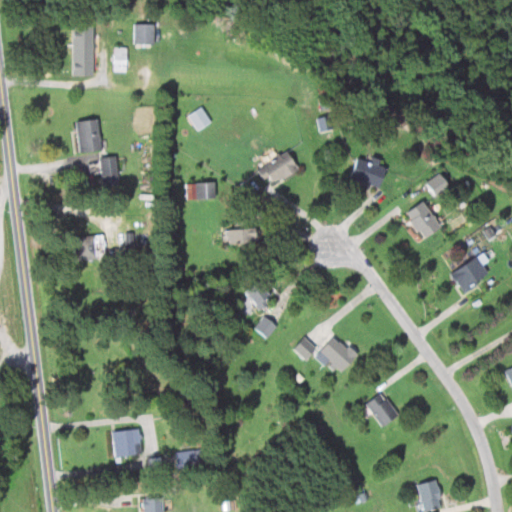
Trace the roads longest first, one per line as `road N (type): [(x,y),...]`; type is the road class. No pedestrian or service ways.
road 1 (tertiary): [(54,511),(0,65)]
road 2 (residential): [(498,511),(466,405),(366,258),(334,247)]
